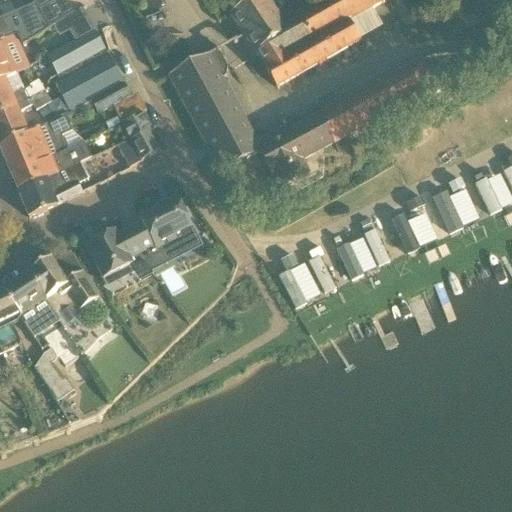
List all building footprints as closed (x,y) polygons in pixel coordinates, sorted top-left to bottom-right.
[(0,46),(15,38),(16,37),(20,46),(74,16),(64,0),(30,0),(34,6),(0,21),(0,46)] [(253,0),(229,16),(243,37),(277,90),(360,44),(349,24),(389,2),(387,0),(330,0),(283,24),(267,0),(253,0)] [(58,78),(105,52),(95,32),(47,58),(58,78)] [(13,77),(29,68),(15,38),(0,46),(0,83),(4,82),(13,77)] [(222,174),(261,153),(279,192),(310,177),(303,162),(436,90),(421,62),(288,132),(285,126),(255,142),(222,81),(226,78),(227,69),(218,53),(209,58),(171,78),(222,174)] [(71,115),(91,104),(124,86),(108,58),(56,87),(71,115)] [(0,83),(0,117),(17,109),(45,94),(38,83),(25,91),(28,97),(15,104),(4,82),(0,83)] [(131,100),(124,86),(91,104),(98,117),(131,100)] [(511,90),(499,95),(506,115),(511,112),(511,90)] [(0,117),(0,150),(0,151),(30,136),(20,115),(35,107),(37,112),(51,105),(45,94),(17,109),(0,117)] [(131,142),(151,133),(154,132),(153,129),(146,115),(121,127),(120,127),(126,140),(131,142)] [(42,130),(30,136),(0,151),(12,179),(53,163),(69,153),(62,139),(73,134),(71,127),(69,122),(66,121),(65,117),(42,130)] [(118,149),(129,170),(141,163),(161,153),(151,133),(131,142),(118,149)] [(12,179),(18,194),(46,183),(59,178),(70,173),(69,171),(91,160),(84,145),(69,153),(53,163),(12,179)] [(488,217),(511,207),(511,201),(500,175),(475,186),(488,217)] [(46,183),(18,194),(29,220),(57,209),(82,195),(75,183),(63,189),(59,178),(46,183)] [(433,201),(448,235),(480,222),(465,188),(433,201)] [(142,224),(129,231),(143,258),(156,251),(159,258),(179,248),(181,251),(198,243),(192,230),(177,200),(139,219),(142,224)] [(391,221),(395,233),(385,237),(394,259),(437,243),(427,215),(407,223),(404,215),(391,221)] [(143,258),(129,231),(117,237),(115,233),(86,247),(103,282),(132,267),(131,264),(143,258)] [(333,249),(345,283),(390,267),(377,233),(333,249)] [(319,250),(307,255),(322,296),(334,291),(319,250)] [(97,308),(100,299),(85,278),(69,288),(51,262),(29,277),(48,304),(61,324),(71,326),(97,308)] [(295,311),(322,297),(304,264),(278,278),(295,311)] [(29,277),(4,294),(22,322),(23,321),(48,304),(29,277)] [(22,322),(4,294),(3,294),(0,295),(0,352),(2,357),(22,347),(13,328),(19,325),(22,322)] [(51,394),(64,386),(48,363),(36,372),(51,394)]
